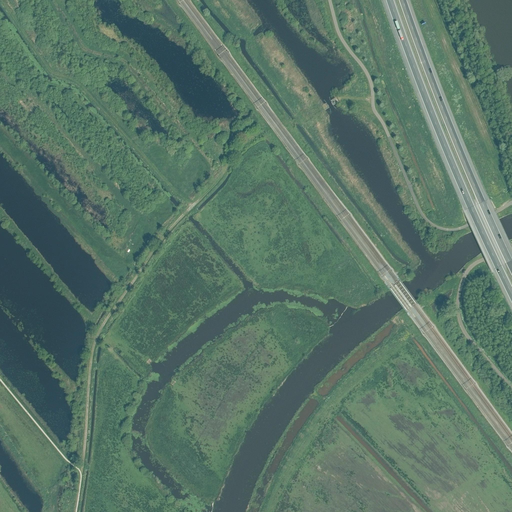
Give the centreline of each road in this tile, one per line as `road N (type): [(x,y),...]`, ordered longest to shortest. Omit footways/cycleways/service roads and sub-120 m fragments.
road 1 (track): [(74,511),(93,343),(160,240),(262,123)]
road 2 (motorway): [(389,0),(511,294)]
road 3 (motorway): [(511,267),(402,0)]
road 4 (unclassified): [(511,389),(465,334),(457,307),(469,268),(511,246)]
